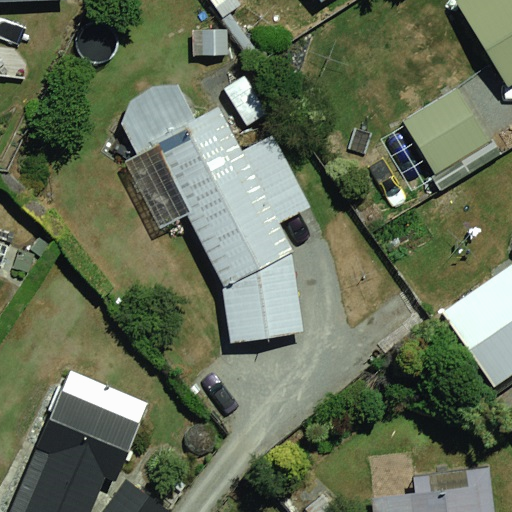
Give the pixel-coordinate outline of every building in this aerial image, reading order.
[(511,0),(440,0),(485,87),(511,72),(511,0)] [(456,87),(403,121),(439,179),(493,145),(456,87)] [(191,97),(105,140),(209,346),(286,344),(283,249),(191,97)] [(511,285),(491,256),(422,305),(475,379),(511,352),(511,285)] [(38,364),(0,445),(0,511),(134,511),(139,502),(97,482),(132,408),(38,364)] [(465,511),(461,469),(346,481),(349,511),(465,511)]
